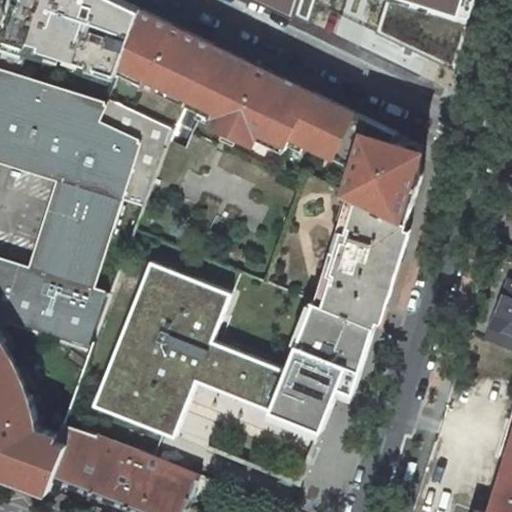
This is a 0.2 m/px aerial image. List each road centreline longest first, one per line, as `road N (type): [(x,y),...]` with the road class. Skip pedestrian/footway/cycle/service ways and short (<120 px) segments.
road 1 (residential): [(195,0),(481,135)]
road 2 (residential): [(366,511),(457,210)]
